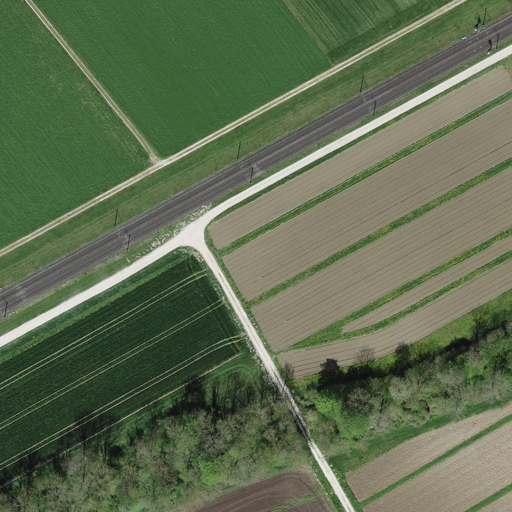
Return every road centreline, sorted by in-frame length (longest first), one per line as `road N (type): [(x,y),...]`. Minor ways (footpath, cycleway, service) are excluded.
road 1 (track): [(0,253),(461,0)]
road 2 (track): [(511,48),(189,231)]
road 3 (track): [(189,231),(348,511)]
road 4 (track): [(0,342),(189,231)]
road 5 (track): [(27,0),(159,166)]
